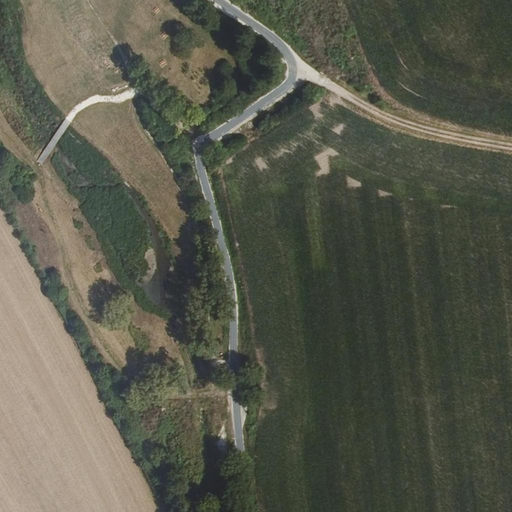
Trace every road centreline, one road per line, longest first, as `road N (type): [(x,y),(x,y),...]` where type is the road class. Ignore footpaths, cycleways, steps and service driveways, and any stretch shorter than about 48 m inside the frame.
road 1 (track): [(200,146),(231,290),(248,511)]
road 2 (track): [(171,397),(198,393),(215,370),(211,308),(196,221),(143,123),(138,87)]
road 3 (track): [(511,147),(395,120),(293,66)]
road 4 (track): [(200,146),(285,87),(293,66)]
